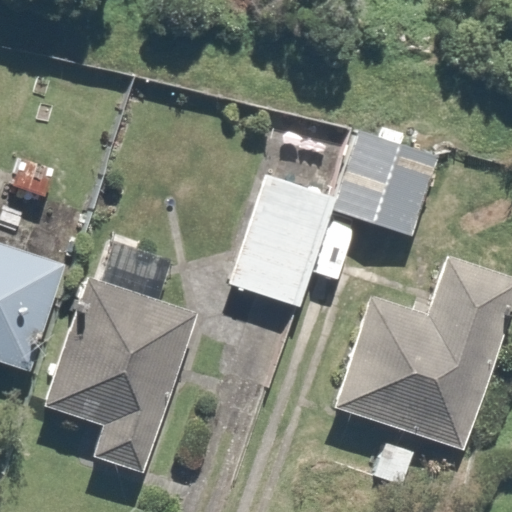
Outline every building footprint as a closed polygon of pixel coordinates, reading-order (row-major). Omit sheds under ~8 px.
[(403,171),(323,151),(300,235),(383,253),(403,171)] [(296,223),(221,196),(180,310),(255,337),(296,223)] [(0,328),(15,286),(0,280),(0,328)] [(323,332),(278,432),(431,469),(480,296),(404,284),(379,341),(323,332)] [(111,511),(168,341),(39,298),(0,415),(0,452),(42,466),(29,504),(52,511),(111,511)] [(511,511),(511,486),(483,479),(475,511),(511,511)]
